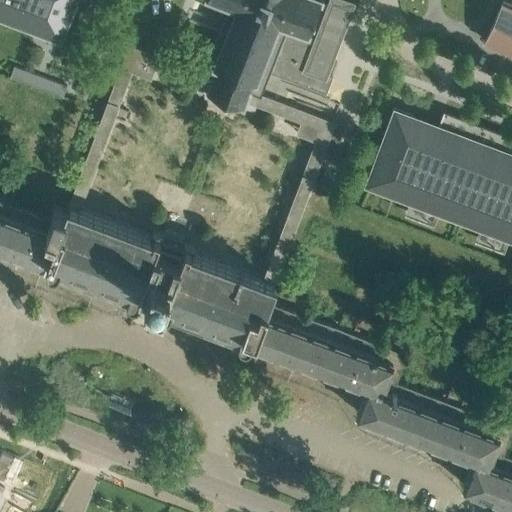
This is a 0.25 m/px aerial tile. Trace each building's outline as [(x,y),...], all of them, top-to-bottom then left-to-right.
[(0,0),(0,11),(58,33),(71,0),(0,0)] [(223,15),(202,70),(261,93),(270,70),(326,91),(332,75),(324,71),(325,67),(326,66),(349,5),(348,4),(336,0),(330,0),(329,5),(320,2),(320,0),(221,0),(222,1),(218,13),(223,15)] [(511,52),(511,3),(504,0),(502,0),(485,40),(511,52)] [(129,43),(66,209),(54,204),(49,217),(0,198),(0,243),(46,261),(44,268),(58,273),(60,266),(127,292),(125,299),(136,303),(129,322),(150,330),(157,311),(169,315),(172,308),(239,334),(236,341),(250,346),(252,339),(367,382),(357,410),(474,454),(463,482),(511,501),(511,456),(502,453),(511,425),(511,424),(395,380),(405,352),(269,301),(270,299),(267,298),(324,149),(334,121),(261,93),(202,70),(129,43)] [(15,65),(10,77),(63,96),(67,85),(15,65)] [(385,138),(369,180),(411,196),(440,207),(481,222),(511,233),(511,152),(437,125),(410,114),(407,121),(394,116),(386,138),(385,138)]
